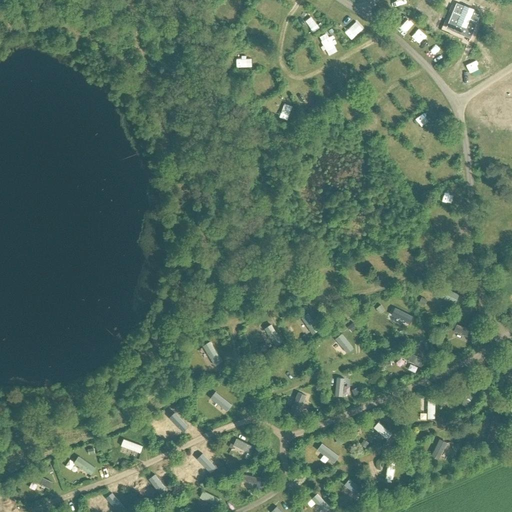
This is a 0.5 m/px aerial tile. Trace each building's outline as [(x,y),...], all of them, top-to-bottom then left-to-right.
[(457,3),(450,21),(455,23),(452,31),(470,38),(480,13),(474,10),(473,10),(473,11),(464,7),(464,6),(457,3)] [(471,101),(482,125),(511,111),(511,84),(511,83),(471,101)] [(428,298),(427,303),(440,307),(441,302),(428,298)] [(372,319),(394,328),(396,322),(374,314),(372,319)] [(295,337),(299,334),(289,321),(285,325),(295,337)] [(437,335),(454,341),(457,332),(440,327),(437,335)] [(198,369),(202,366),(189,346),(185,349),(198,369)] [(273,359),(264,379),(272,382),(280,363),(273,359)] [(330,385),(332,382),(325,379),(317,396),(328,400),(334,387),(330,385)] [(197,397),(194,402),(209,410),(212,404),(197,397)] [(410,414),(411,422),(419,422),(418,407),(415,407),(415,400),(404,401),(405,414),(410,414)] [(481,442),(482,419),(474,419),(472,441),(481,442)] [(158,430),(166,434),(169,427),(161,424),(158,430)] [(363,425),(357,430),(369,443),(375,437),(363,425)] [(103,450),(124,457),(126,448),(106,441),(103,450)] [(219,442),(217,450),(235,456),(238,449),(219,442)] [(57,466),(75,480),(81,471),(63,458),(57,466)] [(172,463),(170,475),(189,479),(191,468),(172,463)] [(130,481),(123,489),(137,500),(144,492),(130,481)] [(236,492),(247,492),(247,481),(236,481),(236,492)] [(332,483),(324,491),(339,506),(347,499),(332,483)] [(316,511),(300,496),(293,503),(302,511),(316,511)] [(89,511),(102,511),(103,503),(85,501),(84,511),(89,511)]
